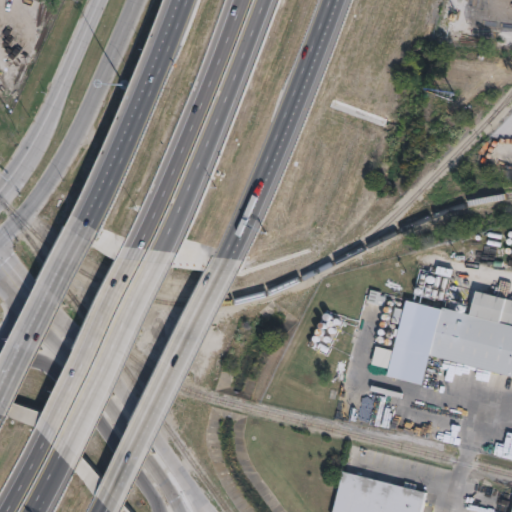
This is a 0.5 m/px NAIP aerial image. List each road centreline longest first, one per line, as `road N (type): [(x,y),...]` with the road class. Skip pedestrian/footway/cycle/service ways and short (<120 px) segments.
road 1 (secondary): [(201,511),(102,371),(0,253)]
road 2 (motorway): [(107,504),(239,239)]
road 3 (motorway): [(162,262),(262,0)]
road 4 (motorway): [(240,0),(136,258)]
road 5 (secondary): [(0,241),(74,135),(134,0)]
road 6 (motorway): [(239,239),(340,0)]
road 7 (motorway): [(175,0),(78,237)]
road 8 (secondary): [(159,511),(87,407),(39,357),(0,358)]
road 9 (secondary): [(96,0),(47,113),(0,189)]
road 10 (motorway): [(73,448),(162,262)]
road 11 (motorway): [(136,258),(53,425)]
road 12 (secondary): [(81,371),(178,511)]
road 13 (motorway): [(78,237),(0,387)]
road 14 (secondary): [(0,282),(81,371)]
